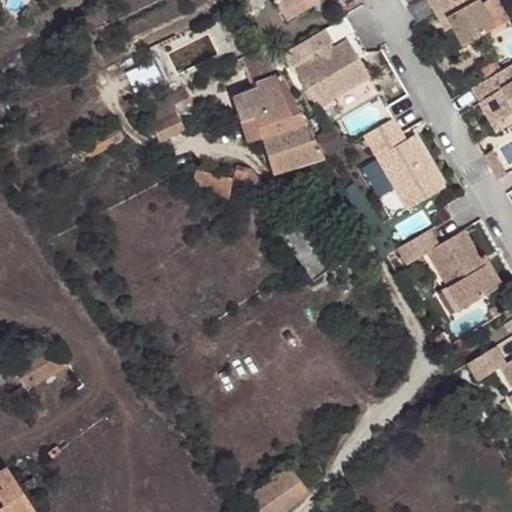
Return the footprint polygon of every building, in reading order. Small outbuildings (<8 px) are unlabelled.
[(244,8),(238,0),(226,0),(224,1),(231,14),(244,8)] [(275,0),(284,14),(308,0),(275,0)] [(321,2),(320,0),(308,0),(284,14),(288,22),(321,2)] [(433,0),(441,12),(449,8),(460,26),(471,46),(504,27),(488,0),(433,0)] [(449,8),(441,12),(453,30),(460,26),(449,8)] [(326,28),(286,52),(295,66),(319,52),(330,45),(334,42),(326,28)] [(333,50),(322,57),(297,71),(319,108),(373,77),(351,39),(333,50)] [(330,45),(319,52),(322,57),(333,50),(330,45)] [(250,59),(238,65),(241,75),(253,70),(260,92),(235,99),(237,107),(242,125),(245,125),(252,143),(262,140),(309,124),(272,59),(267,49),(250,59)] [(143,52),(120,63),(135,95),(158,84),(143,52)] [(511,64),(474,86),(484,103),(488,101),(501,121),(511,114),(511,64)] [(180,118),(181,120),(198,111),(188,91),(180,96),(171,101),(180,118)] [(147,114),(155,129),(164,145),(187,133),(181,120),(180,118),(171,101),(147,114)] [(498,133),(511,124),(511,114),(501,121),(488,101),(484,103),(481,105),(498,133)] [(147,114),(132,121),(139,137),(155,129),(147,114)] [(393,117),(363,135),(374,152),(403,134),(393,117)] [(262,140),(275,175),(328,159),(326,157),(309,124),(262,140)] [(16,185),(25,200),(128,144),(120,129),(16,185)] [(403,134),(374,152),(377,158),(407,141),(403,134)] [(377,158),(409,211),(447,189),(415,136),(407,141),(377,158)] [(509,173),(494,150),(486,155),(500,179),(509,173)] [(391,221),(409,211),(377,158),(359,169),(391,221)] [(255,173),(241,170),(237,184),(248,187),(244,204),(252,195),(252,191),(267,183),(255,173)] [(248,187),(237,184),(204,177),(200,176),(197,192),(201,193),(244,204),(248,187)] [(310,212),(283,232),(314,276),(343,255),(310,212)] [(430,229),(398,249),(407,263),(429,251),(449,284),(464,308),(501,285),(481,254),(466,228),(440,244),(430,229)] [(486,251),(481,254),(501,285),(505,281),(486,251)] [(464,308),(449,284),(443,287),(458,311),(464,308)] [(0,390),(1,390),(30,430),(47,421),(27,390),(70,360),(52,334),(2,360),(0,355),(0,390)] [(439,335),(429,341),(437,353),(446,348),(439,335)] [(498,346),(470,362),(480,378),(502,365),(511,381),(511,358),(507,361),(498,346)] [(60,452),(56,447),(48,453),(52,458),(60,452)] [(313,457),(294,471),(308,491),(328,477),(313,457)] [(18,464),(5,472),(29,508),(41,501),(18,464)] [(292,469),(252,500),(261,511),(287,511),(311,494),(308,491),(294,471),(292,469)] [(31,511),(29,508),(5,472),(0,474),(0,511),(31,511)]
